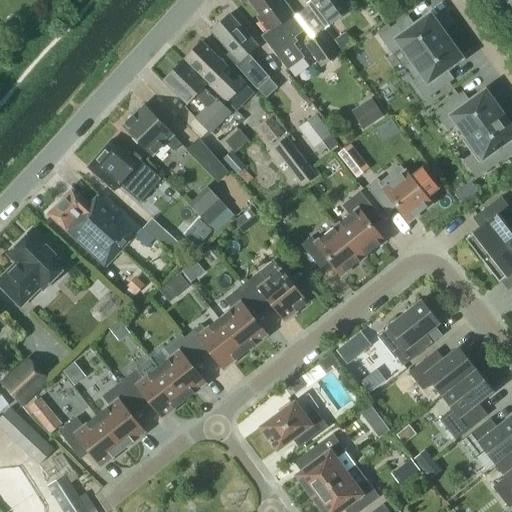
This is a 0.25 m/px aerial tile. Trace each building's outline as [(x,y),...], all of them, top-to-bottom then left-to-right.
[(303,56),(293,43),(297,40),(294,36),(304,29),(292,14),(293,14),(284,1),(279,0),(248,0),(260,15),(257,17),(268,32),(262,36),(287,68),(303,56)] [(309,0),(306,3),(324,27),(344,12),(334,0),(309,0)] [(258,46),(230,14),(211,31),(229,52),(226,54),(256,88),(269,77),(249,54),(258,46)] [(404,18),(380,36),(393,54),(403,47),(412,61),(446,36),(430,14),(411,28),(404,18)] [(347,48),(359,43),(354,30),(342,36),(347,48)] [(321,66),(338,54),(321,32),(305,43),(321,66)] [(462,58),(446,36),(412,61),(422,74),(413,82),(426,100),(450,82),(443,72),(462,58)] [(201,41),(184,60),(207,82),(206,83),(209,85),(226,101),(245,82),(239,76),(232,83),(221,72),(227,66),(225,64),(225,62),(221,57),(218,57),(201,41)] [(203,86),(206,83),(207,82),(184,60),(163,81),(187,103),(195,95),(206,107),(195,118),(210,133),(231,112),(216,97),(215,99),(203,86)] [(459,94),(435,112),(448,131),(458,123),(468,137),(501,112),(485,90),(466,104),(459,94)] [(384,116),(371,97),(351,111),(363,130),(384,116)] [(143,105),(123,125),(152,154),(165,142),(173,151),(181,144),(143,105)] [(511,127),(501,112),(468,137),(477,151),(468,158),(481,176),(505,158),(498,148),(511,137),(511,127)] [(298,128),(320,156),(338,142),(316,114),(298,128)] [(284,132),(284,131),(286,129),(277,116),(273,118),(272,116),(257,127),(269,143),(284,132)] [(245,127),(232,138),(241,148),(253,137),(245,127)] [(303,185),(316,175),(286,137),(274,147),(303,185)] [(165,215),(181,199),(141,158),(135,153),(131,157),(111,141),(88,168),(113,191),(131,170),(147,185),(141,191),(165,215)] [(366,163),(352,145),(339,155),(353,173),(366,163)] [(222,158),(246,184),(253,179),(242,167),(245,165),(231,150),(222,158)] [(394,202),(409,221),(431,203),(401,165),(380,181),(377,178),(366,186),(385,209),(394,202)] [(461,190),(466,199),(484,189),(479,179),(461,190)] [(106,266),(140,228),(100,192),(89,204),(71,187),(47,214),(106,266)] [(350,215),(337,225),(363,258),(384,241),(369,222),(379,215),(360,191),(342,205),(350,215)] [(466,238),(482,260),(511,236),(511,230),(505,221),(511,215),(511,210),(501,196),(477,214),(484,224),(466,238)] [(218,198),(200,215),(209,224),(227,207),(218,198)] [(259,220),(250,208),(234,221),(243,233),(259,220)] [(311,236),(302,244),(317,263),(327,256),(341,275),(363,258),(337,225),(316,242),(311,236)] [(135,236),(146,247),(155,237),(144,226),(135,236)] [(0,281),(0,283),(20,303),(40,284),(44,288),(67,265),(55,253),(55,249),(51,245),(47,245),(31,230),(9,252),(19,263),(14,269),(13,268),(0,281)] [(511,236),(482,260),(499,282),(511,271),(511,236)] [(183,248),(171,238),(162,248),(173,258),(183,248)] [(273,260),(260,271),(242,285),(261,308),(270,301),(285,320),(307,302),(273,260)] [(136,275),(127,285),(136,293),(145,284),(136,275)] [(252,316),(261,308),(242,285),(225,299),(232,308),(219,319),(245,351),(266,334),(252,316)] [(93,306),(92,314),(98,321),(107,318),(119,307),(121,298),(115,292),(106,294),(93,306)] [(439,322),(421,300),(377,335),(394,357),(396,355),(404,365),(427,346),(420,337),(439,322)] [(224,368),(245,351),(219,319),(198,335),(194,330),(184,337),(200,357),(209,350),(224,368)] [(361,331),(336,350),(348,365),(372,345),(361,331)] [(171,357),(158,367),(184,400),(205,383),(190,364),(200,357),(184,337),(181,333),(164,347),(171,357)] [(12,347),(0,358),(0,381),(24,359),(12,347)] [(432,382),(442,395),(475,369),(458,348),(440,362),(432,353),(409,371),(423,389),(432,382)] [(332,353),(317,363),(323,371),(332,364),(335,368),(340,365),(332,353)] [(0,381),(22,406),(50,380),(28,356),(24,359),(0,381)] [(163,417),(184,400),(158,367),(150,358),(120,382),(138,406),(148,398),(163,417)] [(475,369),(442,395),(453,408),(439,418),(456,439),(483,418),(473,405),(492,390),(475,369)] [(129,413),(138,406),(120,382),(102,396),(110,405),(97,416),(123,448),(144,431),(129,413)] [(0,410),(9,404),(0,391),(0,410)] [(53,412),(39,396),(27,406),(40,422),(53,412)] [(304,445),(328,427),(315,409),(305,416),(295,402),(261,426),(278,449),(297,435),(304,445)] [(360,413),(370,426),(380,419),(370,405),(360,413)] [(0,428),(38,464),(53,448),(10,407),(0,416),(0,428)] [(486,450),(496,463),(511,449),(511,415),(511,416),(493,430),(486,421),(462,439),(476,457),(486,450)] [(101,465),(123,448),(97,416),(84,426),(76,417),(59,431),(77,454),(87,447),(101,465)] [(296,475),(313,497),(346,472),(336,458),(346,451),(333,433),(308,451),(316,461),(296,475)] [(511,449),(496,463),(506,476),(493,486),(509,507),(511,504),(511,449)] [(429,462),(422,454),(415,460),(422,468),(429,462)] [(436,470),(429,462),(422,468),(429,477),(436,470)] [(68,478),(73,475),(67,465),(61,469),(64,474),(47,485),(64,511),(97,511),(86,493),(80,497),(68,478)] [(403,467),(393,475),(401,486),(411,478),(403,467)] [(346,472),(313,497),(323,511),(337,511),(348,505),(353,511),(358,511),(379,496),(366,478),(356,485),(346,472)] [(389,511),(383,503),(371,511),(389,511)]
